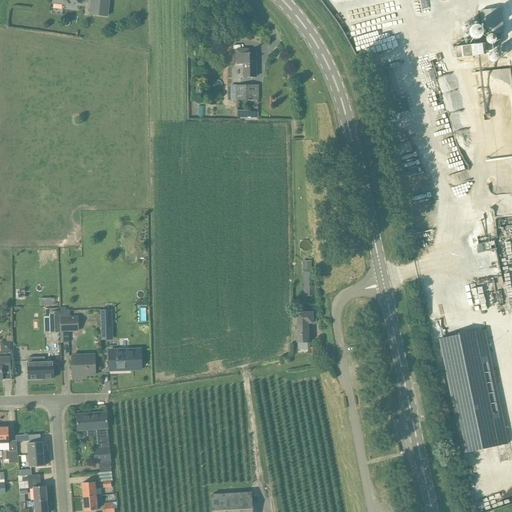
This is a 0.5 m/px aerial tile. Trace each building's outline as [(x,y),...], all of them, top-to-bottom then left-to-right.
[(108,0),(91,0),(90,15),(107,17),(108,0)] [(504,33),(501,8),(480,11),(483,35),(504,33)] [(456,47),(455,47),(456,58),(463,57),(472,56),(486,55),(484,44),(471,45),(471,39),(461,40),(461,43),(456,43),(456,47)] [(249,53),(249,49),(236,49),(237,65),(243,64),(243,78),(256,78),(256,53),(250,53),(249,53)] [(389,68),(373,72),(384,117),(409,111),(406,98),(394,100),(388,75),(390,75),(389,68)] [(248,85),(236,85),(236,100),(248,100),(258,100),(258,85),(248,85)] [(395,157),(412,151),(409,142),(392,147),(395,157)] [(511,194),(491,198),(492,204),(511,200),(511,194)] [(312,261),(302,261),(303,272),(312,271),(312,261)] [(59,332),(58,308),(50,308),(51,332),(59,332)] [(112,339),(111,310),(100,310),(101,340),(112,339)] [(313,317),(313,313),(297,313),(298,342),(308,342),(308,323),(317,323),(317,317),(313,317)] [(77,331),(77,317),(61,318),(61,332),(77,331)] [(484,330),(439,339),(462,453),(470,452),(508,444),(484,330)] [(12,351),(12,341),(1,342),(1,352),(12,351)] [(141,370),(141,349),(108,350),(110,371),(110,369),(130,368),(130,370),(141,370)] [(72,355),(73,376),(73,379),(86,379),(86,375),(95,375),(95,358),(86,358),(86,355),(72,355)] [(45,357),(28,358),(28,379),(54,378),(53,362),(45,362),(45,357)] [(10,370),(10,358),(0,358),(0,380),(2,380),(2,370),(10,370)] [(77,418),(78,430),(96,429),(97,449),(94,449),(95,462),(110,461),(107,415),(77,418)] [(8,428),(0,427),(0,448),(9,449),(9,438),(8,428)] [(28,455),(43,454),(42,442),(27,443),(28,455)] [(19,463),(18,451),(3,451),(4,460),(9,460),(9,463),(19,463)] [(28,455),(26,456),(27,462),(29,462),(29,468),(34,467),(44,466),(43,454),(28,455)] [(25,502),(21,502),(19,478),(28,478),(27,476),(32,475),(32,469),(19,470),(19,477),(18,477),(20,503),(25,502)] [(28,488),(28,478),(19,478),(21,502),(25,502),(25,494),(28,494),(28,488)] [(82,483),(83,497),(96,496),(95,482),(82,483)] [(34,501),(47,500),(46,486),(33,487),(34,501)] [(253,511),(253,492),(212,494),(212,511),(253,511)] [(96,496),(83,497),(84,511),(97,510),(96,496)] [(48,511),(47,500),(34,501),(35,511),(48,511)] [(113,509),(112,503),(105,503),(105,509),(102,510),(102,511),(114,511),(115,509),(113,509)]
